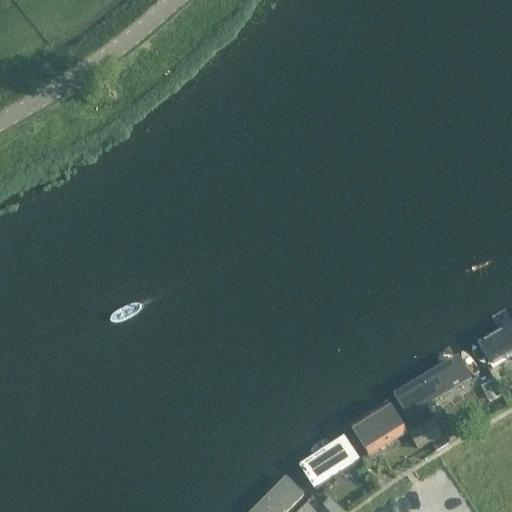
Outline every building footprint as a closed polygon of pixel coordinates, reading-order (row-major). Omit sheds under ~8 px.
[(511,356),(511,324),(478,344),(491,368),(511,356)] [(458,357),(393,396),(406,418),(471,379),(458,357)] [(390,401),(351,425),(369,455),(407,433),(390,401)] [(434,421),(411,434),(420,450),(443,438),(434,421)] [(361,463),(345,442),(306,472),(323,493),(361,463)] [(290,511),(308,496),(295,483),(263,511),(290,511)]
